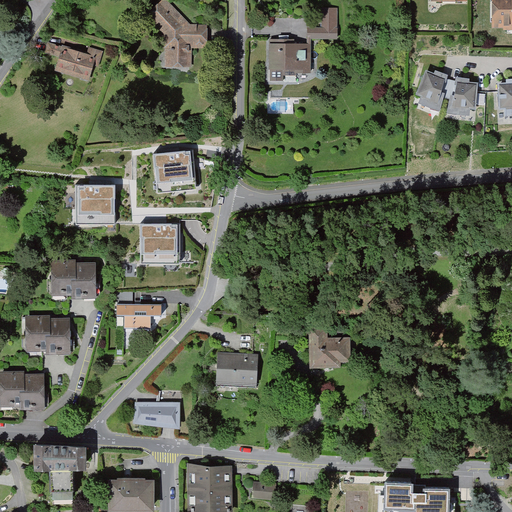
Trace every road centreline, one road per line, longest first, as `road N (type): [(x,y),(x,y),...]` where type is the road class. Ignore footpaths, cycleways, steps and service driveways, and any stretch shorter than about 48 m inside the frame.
road 1 (residential): [(511,466),(167,446)]
road 2 (residential): [(230,195),(208,299),(85,437)]
road 3 (residential): [(230,195),(265,201),(511,177)]
road 4 (residential): [(241,0),(240,141),(230,195)]
